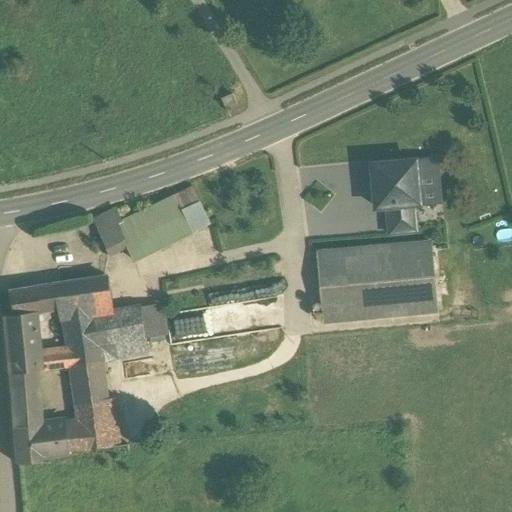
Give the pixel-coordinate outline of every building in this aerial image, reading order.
[(416,162),(374,166),(377,208),(387,207),(414,205),(420,204),(416,162)] [(123,222),(117,225),(127,246),(126,247),(133,260),(210,223),(194,188),(123,222)] [(414,205),(387,207),(390,234),(417,232),(414,205)] [(117,210),(94,221),(109,255),(126,247),(127,246),(117,225),(123,222),(117,210)] [(432,243),(319,253),(325,322),(438,312),(432,243)] [(142,308),(114,312),(109,278),(90,281),(104,362),(105,362),(104,361),(149,353),(147,339),(142,308)] [(90,281),(56,286),(60,308),(62,308),(70,351),(71,351),(72,366),(104,362),(90,281)] [(56,286),(7,294),(10,316),(33,313),(60,308),(56,286)] [(161,304),(142,308),(147,339),(166,336),(161,304)] [(10,316),(1,317),(7,373),(32,370),(44,369),(41,354),(37,355),(33,313),(10,316)] [(70,351),(41,354),(44,369),(72,366),(71,351),(70,351)] [(72,366),(79,420),(81,420),(83,449),(115,446),(104,362),(72,366)] [(32,370),(7,373),(9,389),(34,386),(32,370)] [(34,386),(9,389),(12,423),(37,420),(34,386)] [(37,420),(12,423),(15,464),(34,461),(34,459),(69,454),(69,451),(67,422),(38,426),(37,420)] [(79,420),(67,422),(69,451),(83,449),(81,420),(79,420)]
